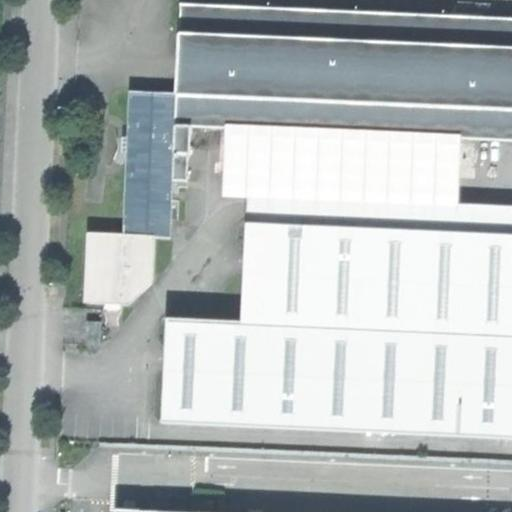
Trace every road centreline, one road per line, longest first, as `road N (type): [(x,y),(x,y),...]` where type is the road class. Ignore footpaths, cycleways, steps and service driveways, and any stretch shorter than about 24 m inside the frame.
road 1 (unclassified): [(45,0),(18,511)]
road 2 (unknown): [(25,382),(118,385),(136,368),(207,245),(209,194)]
